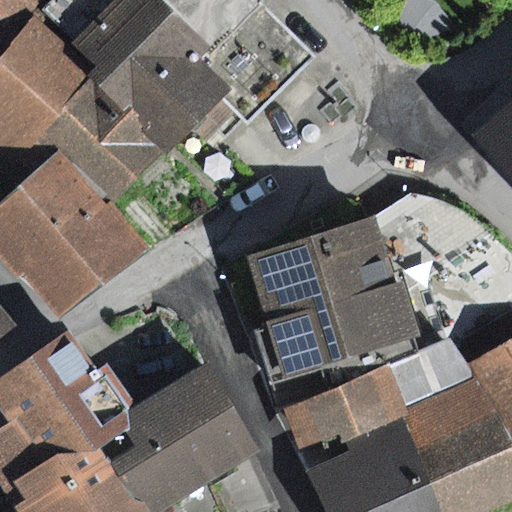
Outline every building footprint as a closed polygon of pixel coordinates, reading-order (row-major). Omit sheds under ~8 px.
[(0,0),(0,153),(21,170),(25,165),(102,89),(102,75),(79,54),(45,23),(49,16),(44,11),(53,0),(0,0)] [(41,183),(72,158),(117,210),(122,208),(173,158),(178,163),(234,109),(253,128),(324,61),(267,7),(271,3),(267,0),(63,0),(50,14),(85,49),(79,54),(102,75),(102,89),(25,165),(41,183)] [(511,97),(476,130),(511,170),(511,97)] [(117,210),(72,158),(41,183),(0,216),(0,255),(24,285),(29,281),(67,325),(160,256),(122,208),(117,210)] [(382,221),(255,263),(273,325),(257,330),(276,390),(327,375),(333,397),(397,369),(427,356),(423,343),(430,341),(413,286),(496,236),(482,224),(465,213),(445,204),(425,198),(413,197),(408,203),(382,221)] [(511,251),(496,236),(413,286),(430,341),(423,343),(427,356),(458,343),(485,331),(511,314),(511,251)] [(0,352),(25,334),(0,302),(0,352)] [(0,401),(17,426),(0,436),(0,478),(21,511),(154,511),(152,507),(144,505),(112,453),(138,432),(137,414),(78,336),(0,389),(0,401)] [(416,418),(411,420),(448,511),(500,511),(511,507),(511,439),(476,367),(458,343),(427,356),(397,369),(416,418)] [(511,346),(476,367),(511,439),(511,346)] [(218,366),(137,414),(138,432),(112,453),(144,505),(152,507),(154,511),(174,511),(269,456),(218,366)] [(333,397),(289,413),(303,453),(327,446),(335,465),(355,456),(352,448),(411,420),(416,418),(397,369),(333,397)] [(355,456),(335,465),(314,474),(331,511),(448,511),(411,420),(352,448),(355,456)]
